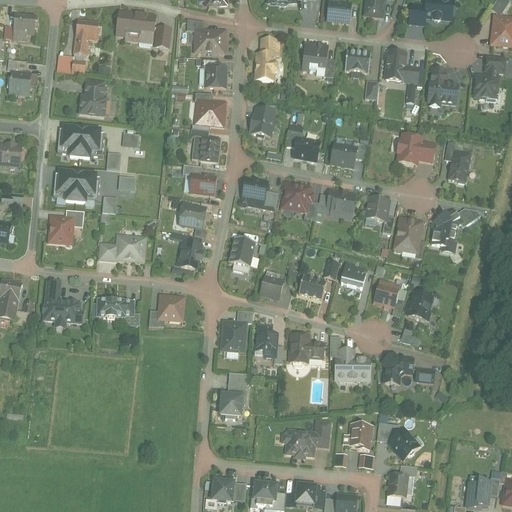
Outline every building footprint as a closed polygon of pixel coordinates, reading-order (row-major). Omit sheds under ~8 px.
[(199,0),(199,6),(204,6),(204,12),(226,11),(226,1),(229,1),(229,0),(199,0)] [(364,0),(363,21),(383,23),(385,5),(385,0),(364,0)] [(497,0),(489,11),(499,18),(509,3),(504,0),(497,0)] [(425,9),(424,19),(427,19),(426,25),(452,27),(454,4),(426,2),(425,9)] [(329,5),(326,27),(348,29),(350,7),(329,5)] [(425,9),(410,8),(407,30),(425,32),(426,25),(427,19),(424,19),(425,9)] [(159,17),(122,12),(119,38),(129,40),(129,42),(156,46),(159,17)] [(40,16),(18,15),(17,29),(17,36),(38,38),(40,16)] [(511,20),(492,18),(489,46),(511,48),(511,20)] [(103,24),(81,22),(76,54),(89,56),(91,43),(100,44),(103,24)] [(193,34),(203,35),(203,27),(186,24),(186,36),(193,36),(193,34)] [(17,36),(17,29),(8,28),(7,41),(16,41),(17,36)] [(175,30),(160,28),(157,49),(172,51),(175,30)] [(192,59),(224,60),(225,35),(203,35),(193,34),(193,36),(192,59)] [(275,60),(275,63),(278,63),(278,46),(259,45),(259,59),(275,60)] [(327,51),(304,49),(302,76),(323,77),(325,77),(326,64),(327,51)] [(385,82),(416,85),(417,73),(406,72),(407,59),(404,58),(404,55),(388,53),(385,82)] [(370,57),(346,56),(345,77),(352,77),(351,82),(361,82),(361,78),(368,79),(370,57)] [(77,59),(62,57),(59,75),(74,77),(75,69),(77,59)] [(259,59),(255,59),(254,87),(274,87),(275,80),(277,80),(277,68),(275,68),(275,63),(275,60),(259,59)] [(484,61),(483,78),(498,79),(503,80),(505,62),(484,61)] [(14,74),(29,75),(30,63),(12,62),(11,74),(14,74)] [(334,65),(326,64),(325,77),(323,77),(323,82),(333,82),(334,65)] [(89,70),(75,69),(74,77),(88,78),(89,70)] [(111,79),(112,70),(102,69),(102,78),(111,79)] [(225,95),(226,71),(217,71),(205,71),(204,94),(225,95)] [(29,75),(14,74),(12,97),(33,98),(34,89),(35,77),(35,75),(29,75)] [(447,76),(431,74),(427,108),(429,109),(429,112),(440,114),(440,110),(456,111),(459,91),(445,89),(447,76)] [(496,106),(498,79),(483,78),(474,78),(473,104),(496,106)] [(82,117),(108,120),(110,100),(107,99),(110,82),(89,80),(87,97),(85,96),(82,117)] [(379,88),(366,86),(365,104),(377,105),(379,88)] [(197,106),(195,130),(223,133),(226,108),(212,106),(197,104),(197,106)] [(165,109),(152,108),(151,119),(164,120),(165,109)] [(417,119),(412,111),(405,115),(409,123),(417,119)] [(271,144),(275,117),(254,114),(253,120),(251,119),(249,134),(250,135),(250,140),(271,144)] [(294,127),(303,128),(304,117),(295,117),(294,127)] [(296,142),(301,143),(303,132),(291,130),(289,143),(296,144),(296,142)] [(104,136),(59,132),(57,155),(68,156),(68,161),(90,163),(90,158),(102,159),(104,136)] [(136,151),(136,137),(120,137),(120,151),(136,151)] [(423,143),(401,139),(400,144),(399,144),(396,161),(397,161),(396,167),(418,171),(419,168),(432,170),(436,149),(423,147),(423,143)] [(217,168),(220,144),(207,143),(200,142),(198,166),(217,168)] [(292,164),(316,168),(321,147),(301,143),(296,142),(296,144),(292,164)] [(8,146),(0,145),(0,148),(0,167),(24,170),(26,148),(21,147),(21,146),(8,145),(8,146)] [(358,153),(356,164),(365,166),(368,151),(354,148),(353,152),(358,153)] [(444,166),(451,167),(453,157),(454,157),(456,149),(447,148),(444,166)] [(353,152),(334,149),(330,170),(354,175),(356,164),(358,153),(353,152)] [(278,163),(279,158),(266,155),(264,160),(278,163)] [(117,174),(119,157),(105,156),(104,172),(117,174)] [(454,157),(453,157),(451,167),(447,185),(466,189),(471,160),(454,157)] [(191,178),(200,179),(201,172),(176,170),(175,178),(191,179),(191,178)] [(100,179),(55,175),(53,198),(64,199),(63,204),(85,206),(86,201),(98,202),(100,179)] [(191,179),(189,199),(213,201),(216,180),(200,179),(191,178),(191,179)] [(134,195),(136,182),(117,179),(115,193),(134,195)] [(268,187),(245,182),(241,202),(264,207),(265,205),(267,195),(268,187)] [(312,210),(312,208),(314,199),(311,198),(312,192),(284,186),(279,215),(305,220),(307,220),(309,210),(312,210)] [(269,195),(267,195),(265,205),(269,206),(267,215),(275,216),(278,200),(268,198),(269,195)] [(356,200),(329,195),(328,201),(326,212),(330,213),(329,220),(351,224),(356,200)] [(113,217),(115,201),(101,199),(99,216),(113,217)] [(317,218),(329,220),(330,213),(326,212),(328,201),(320,199),(318,209),(317,218)] [(390,205),(368,201),(364,223),(384,227),(386,227),(387,222),(390,205)] [(177,230),(202,236),(206,215),(207,212),(199,210),(183,207),(177,230)] [(200,207),(199,210),(207,212),(206,215),(210,215),(211,210),(200,207)] [(317,218),(318,209),(312,208),(312,210),(309,210),(307,220),(305,220),(304,223),(315,225),(317,218)] [(78,220),(77,230),(86,231),(87,215),(69,214),(68,220),(78,220)] [(433,228),(434,230),(431,248),(441,250),(440,257),(454,259),(456,248),(454,248),(457,233),(460,231),(464,228),(458,218),(456,214),(433,228)] [(464,215),(458,218),(464,228),(460,231),(461,234),(481,222),(477,217),(464,215)] [(113,218),(104,217),(103,225),(112,226),(113,218)] [(68,220),(53,219),(50,247),(76,249),(77,230),(78,220),(68,220)] [(404,223),(399,222),(392,254),(416,258),(417,259),(420,247),(424,227),(419,226),(419,224),(404,221),(404,223)] [(394,223),(387,222),(386,227),(384,227),(382,238),(391,239),(394,223)] [(15,227),(0,224),(0,245),(11,247),(15,227)] [(180,247),(191,249),(192,243),(168,238),(165,234),(164,240),(180,247)] [(122,263),(147,266),(150,241),(120,237),(118,248),(103,246),(101,264),(122,266),(122,263)] [(234,241),(228,265),(233,266),(232,273),(248,277),(255,246),(234,241)] [(201,259),(202,252),(191,249),(180,247),(174,273),(185,275),(197,278),(199,269),(201,270),(203,259),(201,259)] [(425,248),(420,247),(417,259),(416,258),(415,264),(421,265),(425,248)] [(342,283),(341,286),(362,292),(365,283),(367,277),(364,276),(353,273),(354,269),(346,267),(341,283),(342,283)] [(184,282),(185,275),(174,273),(171,272),(170,279),(184,282)] [(264,279),(259,298),(277,303),(283,284),(264,279)] [(304,281),(298,300),(320,307),(323,297),(325,288),(304,281)] [(24,285),(4,282),(1,302),(3,302),(0,318),(0,321),(18,324),(24,285)] [(69,327),(85,328),(87,305),(72,303),(72,306),(61,305),(63,285),(50,284),(48,305),(46,305),(45,316),(47,316),(46,325),(58,326),(58,331),(68,332),(69,327)] [(400,292),(379,286),(373,308),(394,313),(396,305),(400,292)] [(325,288),(323,297),(330,299),(332,290),(325,288)] [(431,300),(412,295),(405,322),(426,328),(431,312),(428,311),(431,300)] [(184,300),(159,298),(157,315),(157,324),(163,325),(182,326),(184,300)] [(138,304),(100,303),(100,321),(137,322),(138,304)] [(36,306),(28,305),(26,316),(34,317),(36,306)] [(404,307),(396,305),(394,313),(392,322),(399,324),(404,307)] [(157,324),(157,315),(150,314),(148,331),(163,332),(163,325),(157,324)] [(237,314),(237,323),(247,324),(247,326),(252,327),(253,315),(237,314)] [(237,323),(221,322),(219,354),(223,354),(238,355),(245,356),(247,326),(247,324),(237,323)] [(269,328),(256,328),(254,354),(262,354),(262,361),(274,361),(275,362),(276,349),(277,334),(269,334),(269,328)] [(398,345),(402,333),(397,331),(393,343),(398,345)] [(411,338),(404,336),(400,350),(412,353),(414,344),(410,343),(411,338)] [(310,338),(290,337),(288,370),(308,372),(308,367),(323,367),(324,349),(309,348),(310,338)] [(282,350),(276,349),(275,362),(274,361),(274,367),(281,368),(282,350)] [(238,355),(223,354),(223,362),(238,363),(238,355)] [(337,365),(335,365),(334,389),(370,389),(371,365),(355,365),(355,357),(337,357),(337,365)] [(413,365),(399,365),(395,359),(394,360),(392,357),(380,366),(382,368),(381,369),(383,373),(382,391),(398,392),(399,385),(403,381),(412,381),(413,365)] [(433,375),(416,374),(415,389),(431,390),(433,375)] [(229,376),(227,396),(241,397),(241,404),(245,404),(246,393),(245,393),(246,377),(229,376)] [(227,396),(219,395),(217,418),(240,419),(241,404),(241,397),(227,396)] [(327,450),(329,424),(314,423),(313,434),(286,432),(285,437),(282,436),(281,445),(284,445),(283,456),(292,457),(292,460),(305,461),(305,459),(313,459),(314,449),(327,450)] [(373,427),(349,425),(348,435),(350,435),(349,449),(356,449),(356,451),(368,452),(369,443),(371,443),(373,427)] [(387,444),(401,432),(398,428),(378,425),(376,443),(387,444)] [(387,444),(403,462),(418,448),(403,431),(401,432),(387,444)] [(346,456),(335,455),(334,468),(345,469),(346,456)] [(374,458),(359,457),(358,470),(373,471),(374,458)] [(400,468),(399,478),(407,479),(415,480),(416,469),(400,468)] [(389,477),(387,498),(405,499),(407,479),(399,478),(389,477)] [(233,482),(211,481),(210,502),(231,504),(231,502),(233,485),(233,482)] [(468,484),(465,509),(476,510),(476,506),(487,507),(488,499),(490,483),(476,481),(475,485),(468,484)] [(490,483),(488,499),(497,500),(499,482),(490,481),(490,483)] [(511,484),(506,483),(503,507),(511,507),(511,484)] [(253,484),(251,502),(255,502),(254,507),(265,508),(265,503),(273,504),(275,486),(253,484)] [(245,486),(233,485),(231,502),(243,503),(245,486)] [(295,496),(295,504),(312,505),(313,493),(314,487),(296,485),(295,496)] [(324,494),(313,493),(312,505),(312,509),(323,510),(323,501),(324,494)] [(295,504),(295,496),(286,495),(285,508),(294,508),(295,504)] [(334,511),(354,511),(356,498),(335,496),(335,502),(334,511)] [(334,511),(335,502),(323,501),(323,510),(322,511),(334,511)]
